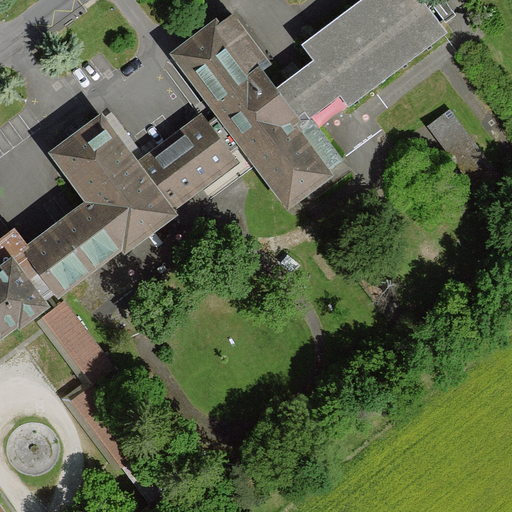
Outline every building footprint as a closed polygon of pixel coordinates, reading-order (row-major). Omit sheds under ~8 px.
[(0,234),(0,330),(15,319),(18,321),(236,160),(231,154),(243,145),(286,200),(341,161),(309,115),(340,93),(350,105),(447,32),(423,0),(361,0),(304,43),(314,57),(274,87),(262,70),(270,64),(229,12),(172,54),(218,116),(210,121),(203,112),(140,160),(102,109),(52,147),(88,195),(28,240),(13,224),(0,234)] [(500,172),(453,111),(429,127),(475,189),(500,172)] [(44,317),(93,382),(115,366),(65,301),(44,317)] [(93,382),(105,397),(126,381),(115,366),(93,382)] [(105,397),(93,382),(70,399),(150,504),(139,511),(153,511),(178,494),(105,397)]
